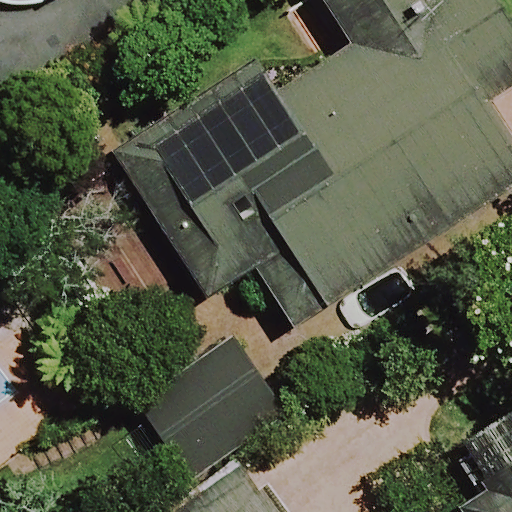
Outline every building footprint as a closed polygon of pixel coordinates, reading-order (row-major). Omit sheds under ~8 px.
[(50,0),(58,11),(73,0),(50,0)] [(320,314),(511,194),(511,166),(483,120),(511,102),(511,33),(491,0),(389,0),(265,78),(116,170),(201,307),(283,256),(320,314)] [(285,419),(227,340),(147,398),(204,477),(285,419)] [(511,511),(511,423),(429,468),(452,511),(511,511)] [(257,511),(229,470),(168,511),(257,511)]
